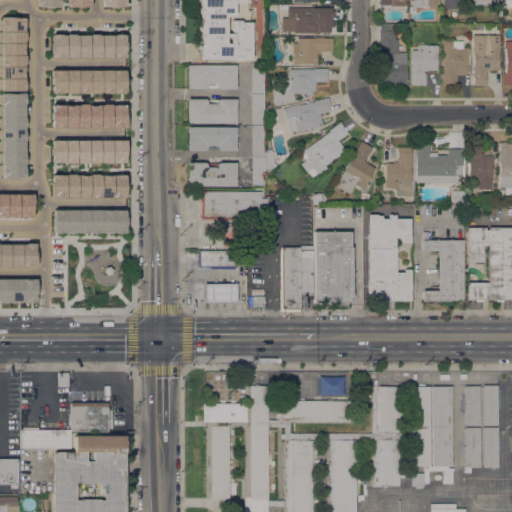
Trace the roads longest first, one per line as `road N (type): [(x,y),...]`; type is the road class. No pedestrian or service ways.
road 1 (residential): [(28,0),(47,204),(48,339)]
road 2 (tertiary): [(160,253),(153,0)]
road 3 (primary): [(314,338),(511,336)]
road 4 (primary): [(0,339),(159,337)]
road 5 (primary): [(159,337),(314,338)]
road 6 (residential): [(0,9),(153,14)]
road 7 (residential): [(511,115),(362,116)]
